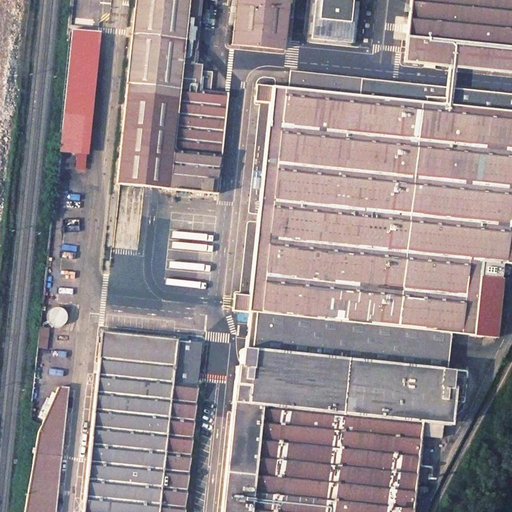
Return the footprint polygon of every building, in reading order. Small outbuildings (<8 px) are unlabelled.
[(134,0),(134,7),(133,7),(132,9),(134,9),(133,20),(131,20),(131,22),(133,22),(131,32),(130,32),(130,34),(131,34),(130,45),(129,45),(129,46),(130,46),(129,57),(127,57),(126,70),(128,70),(127,82),(125,81),(125,83),(126,84),(125,94),(124,93),(124,95),(125,95),(124,106),(123,106),(122,108),(124,108),(123,119),(121,119),(121,121),(122,121),(121,132),(120,131),(120,133),(121,133),(120,144),(119,144),(118,145),(120,145),(119,157),(117,156),(117,158),(119,158),(118,169),(116,169),(116,170),(118,170),(116,182),(115,182),(115,183),(216,192),(226,94),(209,92),(211,73),(202,72),(203,64),(200,64),(200,63),(180,61),(180,58),(192,59),(194,47),(195,47),(199,0),(134,0)] [(235,0),(235,6),(234,6),(234,7),(235,8),(234,18),(233,18),(233,19),(234,19),(233,31),(232,31),(232,32),(233,32),(232,43),(231,43),(231,44),(283,50),(283,48),(282,48),(283,37),(284,37),(284,35),(283,35),(284,25),(285,25),(286,23),(285,23),(286,12),(287,12),(287,11),(286,11),(287,0),(288,0),(235,0)] [(315,0),(311,38),(352,43),(356,3),(351,3),(351,0),(315,0)] [(511,0),(410,0),(408,17),(406,40),(404,62),(447,66),(455,67),(511,72),(511,0)] [(64,112),(61,148),(79,150),(83,114),(91,29),(73,28),(64,112)] [(453,88),(455,67),(447,66),(445,87),(453,88)] [(511,94),(453,88),(445,87),(289,70),(288,87),(256,83),(254,100),(270,101),(249,295),(235,293),(233,310),(248,312),(245,350),(241,350),(239,367),(236,367),(236,373),(243,374),(243,380),(235,380),(221,511),(412,511),(415,483),(425,484),(426,470),(417,469),(421,437),(440,439),(441,425),(448,426),(452,395),(465,397),(467,375),(454,374),(454,372),(449,371),(453,334),(474,336),(482,261),(511,264),(511,94)] [(53,306),(44,320),(57,329),(66,314),(53,306)] [(37,347),(46,348),(48,333),(39,332),(37,347)] [(189,511),(204,382),(197,381),(201,343),(100,333),(81,511),(189,511)] [(53,511),(67,388),(58,386),(38,432),(23,511),(53,511)]
